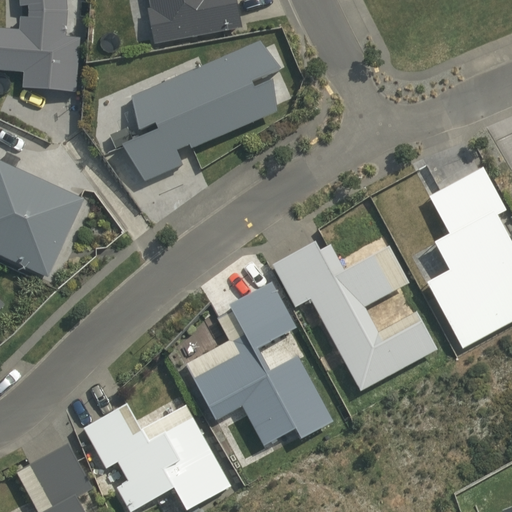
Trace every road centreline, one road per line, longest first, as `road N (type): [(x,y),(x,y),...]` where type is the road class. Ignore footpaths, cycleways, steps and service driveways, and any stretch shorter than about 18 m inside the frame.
road 1 (residential): [(0,427),(176,270),(380,130)]
road 2 (residential): [(380,130),(324,0)]
road 3 (residential): [(380,130),(511,84)]
